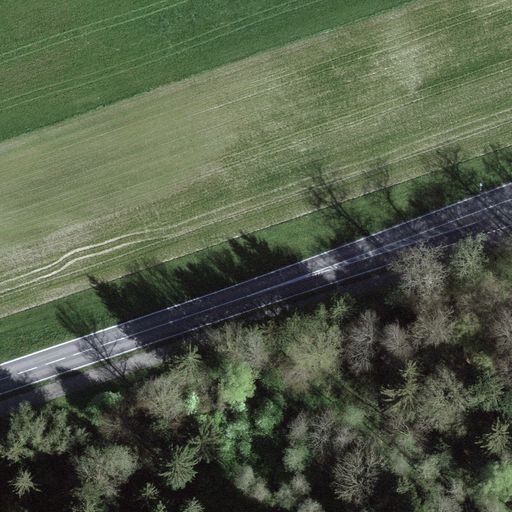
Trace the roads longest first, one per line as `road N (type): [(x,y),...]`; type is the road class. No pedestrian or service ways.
road 1 (secondary): [(0,378),(511,204)]
road 2 (track): [(0,411),(511,244)]
